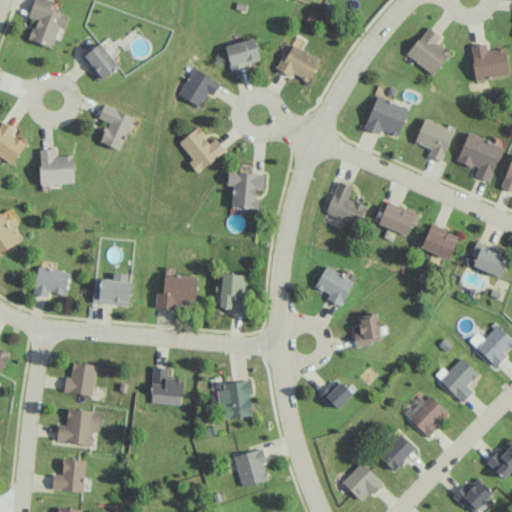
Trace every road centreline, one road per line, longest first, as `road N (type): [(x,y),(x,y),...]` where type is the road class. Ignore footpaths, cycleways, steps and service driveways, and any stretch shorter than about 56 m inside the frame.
road 1 (residential): [(408,0),(342,83),(314,139),(285,240),(279,347),(293,437),(320,511)]
road 2 (residential): [(279,347),(40,327),(0,310)]
road 3 (residential): [(314,139),(511,223)]
road 4 (residential): [(40,327),(17,511)]
road 5 (residential): [(511,389),(395,511)]
road 6 (residential): [(245,130),(261,135),(275,127),(277,104),(264,94),(248,96),(238,108),(245,130)]
road 7 (residential): [(31,99),(40,118),(51,121),(70,112),(73,101),(54,79),(31,99)]
